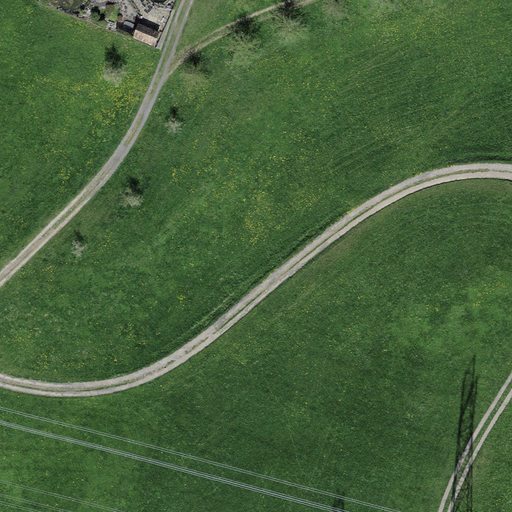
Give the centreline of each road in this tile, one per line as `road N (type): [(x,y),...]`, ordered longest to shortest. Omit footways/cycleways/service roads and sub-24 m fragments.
road 1 (track): [(511,178),(487,169),(427,180),(306,252),(215,341),(108,389),(0,379)]
road 2 (track): [(0,282),(91,191),(138,126),(188,0)]
road 3 (track): [(442,511),(511,381)]
